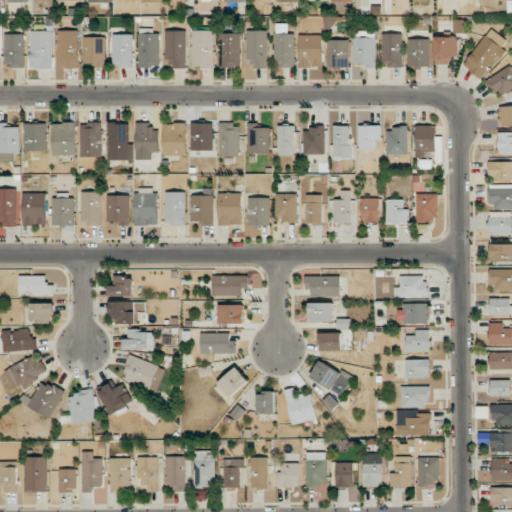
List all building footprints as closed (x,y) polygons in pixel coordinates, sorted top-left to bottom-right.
[(275,67),(294,67),(295,33),(287,33),(288,25),(275,25),(275,67)] [(481,78),(508,40),(490,28),(464,66),(481,78)] [(53,31),(31,30),(30,68),(52,69),(53,31)] [(57,31),(58,67),(78,66),(77,30),(57,31)] [(160,67),(159,30),(138,30),(139,67),(160,67)] [(185,30),(165,31),(165,68),(186,68),(185,30)] [(213,68),(214,30),(193,30),(192,68),(213,68)] [(267,30),(247,31),(248,69),(268,68),(267,30)] [(376,32),(366,32),(354,32),(354,64),(364,64),(364,67),(375,67),(376,32)] [(241,66),(240,33),(220,33),(220,67),(241,66)] [(403,67),(403,34),(383,33),(382,67),(403,67)] [(24,34),(4,34),(5,67),(24,67),(24,34)] [(112,67),(132,67),(133,35),(113,34),(112,67)] [(322,34),(299,35),(299,67),(322,67),(322,34)] [(435,64),(450,64),(450,55),(457,55),(458,37),(435,36),(435,64)] [(83,62),(94,62),(94,67),(106,67),(106,37),(84,37),(83,62)] [(328,68),(350,67),(349,39),(327,40),(328,68)] [(408,39),(409,67),(431,66),(430,39),(408,39)] [(487,79),(498,97),(511,89),(511,66),(511,65),(487,79)] [(511,105),(499,106),(500,126),(511,125),(511,105)] [(0,123),(0,161),(14,161),(14,153),(20,153),(19,123),(0,123)] [(47,150),(46,123),(24,124),(25,151),(47,150)] [(76,154),(76,123),(52,123),(53,155),(76,154)] [(80,156),(101,156),(102,123),(81,123),(80,156)] [(129,160),(129,123),(108,123),(108,160),(129,160)] [(152,160),(152,152),(159,153),(159,128),(148,127),(148,123),(136,123),(135,159),(152,160)] [(164,155),(187,155),(187,123),(163,123),(164,155)] [(214,123),(192,123),(191,151),(194,151),(194,154),(213,154),(214,123)] [(220,156),(239,156),(240,123),(220,123),(220,156)] [(247,153),(270,153),(270,125),(248,124),(247,153)] [(295,155),(294,125),(277,126),(278,156),(295,155)] [(334,158),(351,158),(351,125),(334,126),(334,158)] [(359,125),(359,149),(376,149),(376,139),(381,139),(381,126),(359,125)] [(436,125),(416,125),(416,157),(424,157),(424,151),(435,152),(436,125)] [(408,154),(408,127),(387,128),(387,155),(408,154)] [(304,154),(325,154),(324,128),(303,128),(304,154)] [(511,131),(498,132),(498,155),(511,154),(511,131)] [(511,161),(489,162),(489,181),(511,180),(511,161)] [(491,209),(511,208),(511,184),(491,185),(491,209)] [(17,188),(0,188),(0,226),(18,226),(17,188)] [(157,225),(157,188),(135,188),(135,225),(157,225)] [(351,223),(351,190),(341,191),(342,199),(334,199),(334,223),(351,223)] [(101,225),(102,192),(82,191),(81,225),(101,225)] [(185,192),(165,192),(166,225),(186,225),(185,192)] [(219,192),(218,225),(242,225),(242,193),(219,192)] [(46,193),(23,193),(23,225),(47,225),(46,193)] [(297,194),(276,193),(276,220),(297,220),(297,194)] [(417,221),(437,221),(437,193),(416,193),(417,221)] [(322,195),(307,194),(306,223),(321,223),(322,195)] [(74,226),(74,196),(52,195),(52,225),(74,226)] [(130,225),(129,195),(107,195),(107,221),(118,221),(118,225),(130,225)] [(191,195),(191,221),(202,221),(202,225),(214,225),(214,195),(191,195)] [(270,198),(248,197),(248,225),(270,225),(270,198)] [(379,198),(361,198),(362,222),(379,222),(379,198)] [(404,199),(387,200),(387,223),(410,223),(410,209),(404,209),(404,199)] [(490,212),(489,234),(511,234),(511,212),(490,212)] [(511,243),(489,244),(490,261),(511,261),(511,243)] [(511,269),(490,269),(489,290),(511,290),(511,269)] [(55,295),(55,284),(47,284),(47,275),(19,276),(19,296),(55,295)] [(248,275),(214,276),(214,296),(243,296),(243,288),(249,288),(248,275)] [(341,295),(341,275),(308,276),(308,296),(341,295)] [(426,276),(400,276),(400,288),(395,288),(395,297),(427,297),(426,276)] [(110,296),(134,296),(133,277),(110,277),(110,296)] [(510,298),(489,298),(490,315),(511,314),(511,305),(511,306),(510,298)] [(136,301),(110,302),(110,316),(115,316),(115,324),(137,323),(136,301)] [(334,302),(309,303),(310,322),(334,321),(334,302)] [(53,303),(31,303),(31,321),(53,321),(53,303)] [(430,323),(430,303),(400,303),(400,324),(430,323)] [(244,323),(244,304),(219,304),(220,323),(244,323)] [(490,323),(490,345),(511,344),(511,327),(504,327),(504,322),(490,323)] [(33,350),(33,328),(3,330),(4,351),(33,350)] [(125,349),(153,348),(153,329),(124,330),(125,349)] [(430,329),(416,330),(416,335),(406,335),(407,352),(430,352),(430,329)] [(230,332),(201,333),(201,353),(236,353),(236,340),(230,340),(230,332)] [(320,350),(342,350),(342,332),(319,333),(320,350)] [(491,369),(511,368),(511,351),(490,352),(491,369)] [(165,366),(130,356),(124,378),(159,388),(165,366)] [(12,389),(22,385),(24,387),(41,380),(39,374),(47,370),(42,360),(36,362),(33,357),(4,369),(12,389)] [(406,359),(406,378),(430,378),(430,359),(406,359)] [(353,377),(320,360),(310,378),(343,395),(353,377)] [(249,382),(238,367),(218,382),(229,397),(249,382)] [(51,418),(65,391),(42,379),(28,406),(51,418)] [(511,380),(491,379),(491,395),(511,396),(511,380)] [(108,412),(130,406),(124,381),(102,386),(108,412)] [(401,407),(428,407),(428,386),(402,386),(401,407)] [(293,425),(318,419),(312,393),(297,397),(295,388),(285,390),(293,425)] [(99,421),(97,391),(70,393),(71,423),(99,421)] [(258,413),(275,413),(275,392),(257,392),(258,413)] [(511,404),(493,405),(494,426),(511,425),(511,404)] [(397,435),(430,435),(431,412),(406,412),(406,425),(397,424),(397,435)] [(491,451),(511,451),(511,432),(491,432),(491,451)] [(214,488),(215,451),(195,450),(194,487),(214,488)] [(103,487),(102,458),(94,458),(94,451),(82,451),(83,492),(93,492),(93,487),(103,487)] [(327,452),(307,452),(306,485),(327,485),(327,452)] [(364,486),(383,485),(382,453),(363,453),(364,486)] [(47,492),(48,457),(26,456),(25,491),(47,492)] [(158,456),(139,457),(139,485),(147,485),(147,491),(158,491),(158,456)] [(185,456),(165,457),(166,486),(175,486),(175,492),(186,491),(185,456)] [(390,487),(412,487),(412,457),(396,456),(395,473),(390,473),(390,487)] [(268,488),(268,457),(251,457),(251,488),(268,488)] [(438,457),(418,457),(419,487),(439,487),(438,457)] [(110,458),(111,490),(131,490),(130,458),(110,458)] [(493,480),(511,479),(511,463),(507,463),(507,458),(492,458),(493,480)] [(225,488),(241,487),(240,468),(245,467),(244,459),(224,459),(225,488)] [(1,492),(22,492),(21,461),(0,462),(1,492)] [(279,487),(299,487),(300,463),(280,462),(279,487)] [(336,487),(353,486),(353,462),(336,462),(336,487)] [(76,468),(59,469),(60,492),(77,491),(76,468)] [(511,487),(491,487),(491,503),(511,503),(511,487)]
